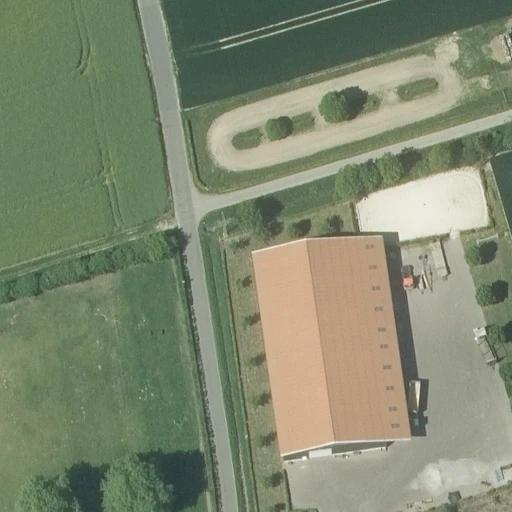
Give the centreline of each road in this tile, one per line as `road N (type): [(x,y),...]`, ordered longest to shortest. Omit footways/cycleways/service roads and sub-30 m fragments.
road 1 (track): [(0,278),(183,222),(200,209),(511,120)]
road 2 (tertiary): [(222,511),(143,0)]
